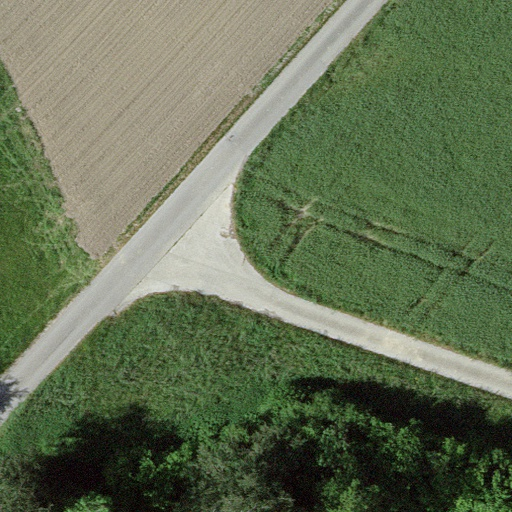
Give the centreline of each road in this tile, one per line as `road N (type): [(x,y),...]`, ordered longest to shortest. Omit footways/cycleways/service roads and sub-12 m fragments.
road 1 (unclassified): [(369,0),(0,402)]
road 2 (track): [(156,230),(511,388)]
